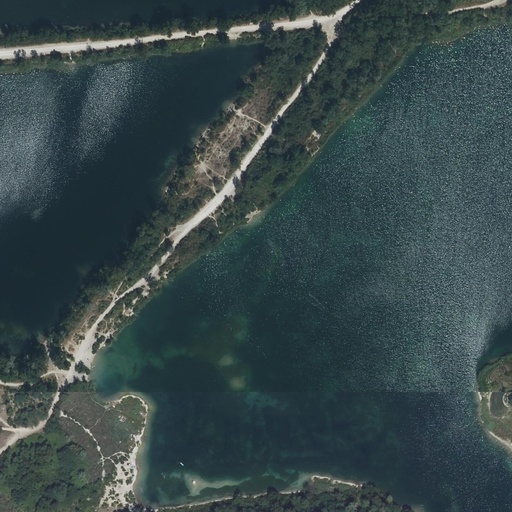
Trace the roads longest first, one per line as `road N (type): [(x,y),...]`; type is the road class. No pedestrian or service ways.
road 1 (track): [(0,452),(44,421),(90,331),(235,178),(342,33),(372,13),(454,12),(499,0)]
road 2 (track): [(360,0),(334,18),(0,53)]
